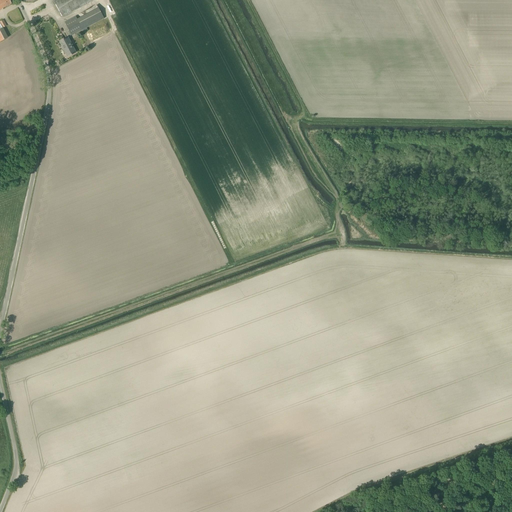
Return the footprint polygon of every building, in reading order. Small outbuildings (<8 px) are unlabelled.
[(0,0),(0,9),(11,3),(9,0),(0,0)] [(53,0),(62,17),(93,0),(53,0)] [(104,19),(99,9),(78,20),(83,30),(104,19)] [(78,20),(76,16),(65,22),(72,35),(83,30),(78,20)] [(68,38),(60,42),(68,57),(76,53),(68,38)]
